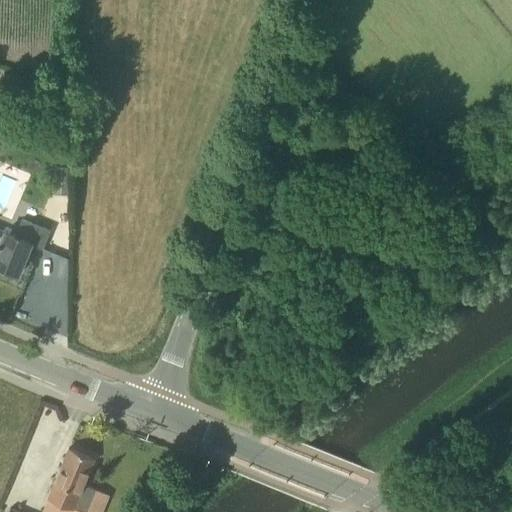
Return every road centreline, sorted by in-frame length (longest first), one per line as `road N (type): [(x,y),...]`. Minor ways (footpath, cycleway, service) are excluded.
road 1 (secondary): [(157,412),(298,0)]
road 2 (secondary): [(400,511),(157,412)]
road 3 (tertiary): [(157,412),(0,351)]
